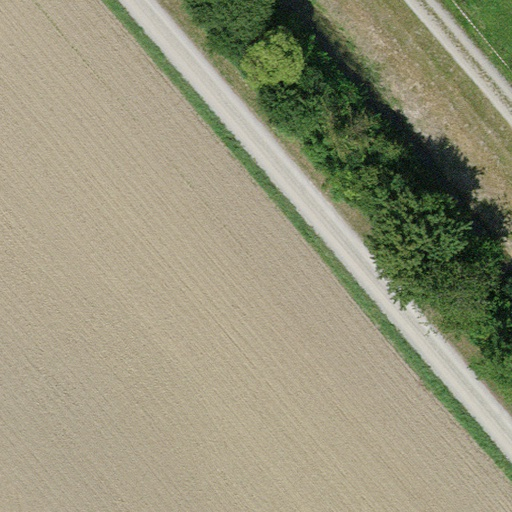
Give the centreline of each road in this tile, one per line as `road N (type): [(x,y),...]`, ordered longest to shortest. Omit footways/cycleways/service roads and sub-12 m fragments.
road 1 (track): [(511,438),(137,0)]
road 2 (track): [(429,0),(511,96)]
